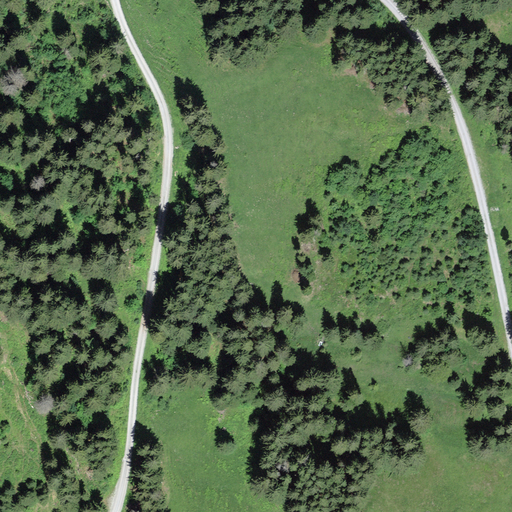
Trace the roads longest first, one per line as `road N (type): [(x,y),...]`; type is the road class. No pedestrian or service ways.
road 1 (track): [(113,0),(163,107),(168,142),(114,511)]
road 2 (track): [(511,340),(453,103),(386,0)]
